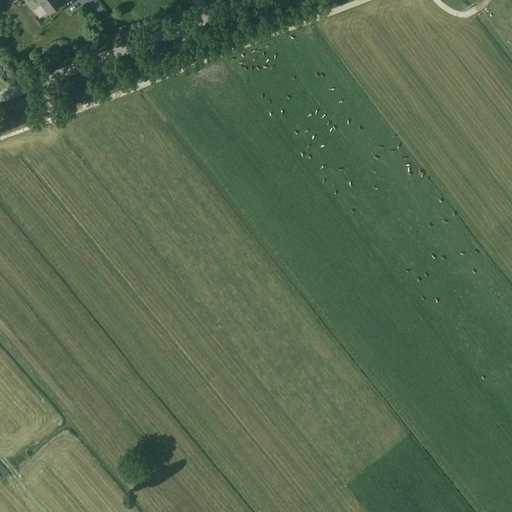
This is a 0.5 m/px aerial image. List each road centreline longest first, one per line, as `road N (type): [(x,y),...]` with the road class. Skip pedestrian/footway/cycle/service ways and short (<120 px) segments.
road 1 (track): [(366,0),(40,123)]
road 2 (unclassified): [(0,98),(256,0)]
